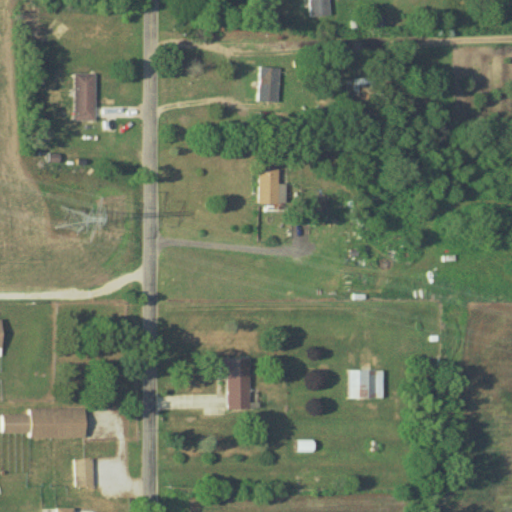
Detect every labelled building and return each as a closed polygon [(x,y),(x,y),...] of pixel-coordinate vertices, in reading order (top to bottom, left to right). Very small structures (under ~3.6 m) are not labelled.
[(306,0),(308,17),(328,15),(327,0),(306,0)] [(93,74),(72,74),(72,120),(93,120),(93,74)] [(255,204),(282,204),(282,184),(276,184),(276,168),(255,168),(255,204)] [(297,221),(320,221),(320,203),(297,203),(297,221)] [(246,358),(217,358),(217,376),(224,376),(224,409),(247,409),(246,358)] [(381,398),(381,370),(347,370),(347,398),(381,398)] [(26,414),(0,414),(0,437),(83,437),(83,408),(26,409),(26,414)] [(73,460),(73,488),(90,488),(90,460),(73,460)]
